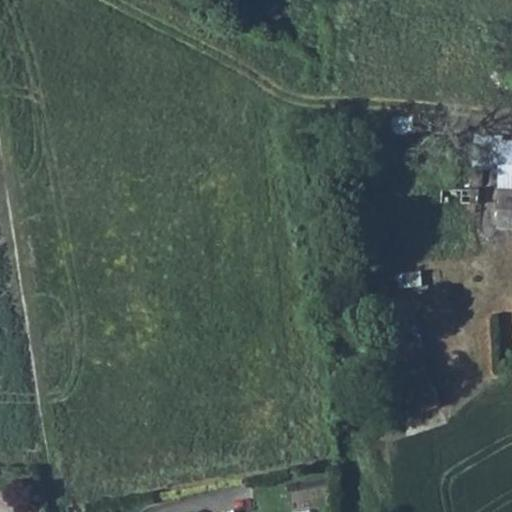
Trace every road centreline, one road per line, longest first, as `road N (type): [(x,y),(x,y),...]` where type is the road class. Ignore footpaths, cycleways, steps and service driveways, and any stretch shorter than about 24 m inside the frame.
road 1 (track): [(95,0),(290,99),(511,121)]
road 2 (track): [(57,511),(0,156)]
